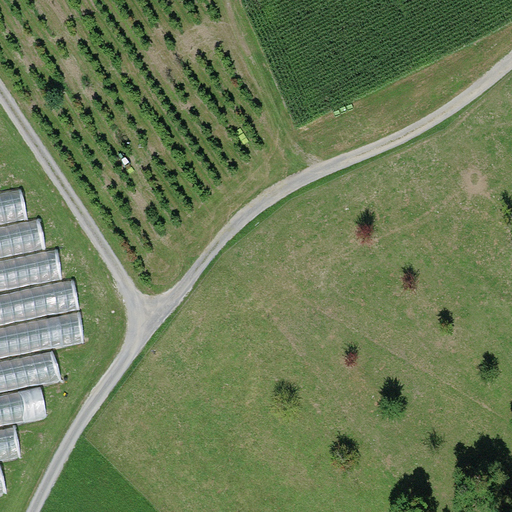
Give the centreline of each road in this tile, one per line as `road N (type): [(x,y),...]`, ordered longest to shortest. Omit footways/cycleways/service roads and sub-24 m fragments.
road 1 (track): [(35,511),(153,313),(245,220),(294,186),(432,121),(511,63)]
road 2 (track): [(0,82),(153,313)]
